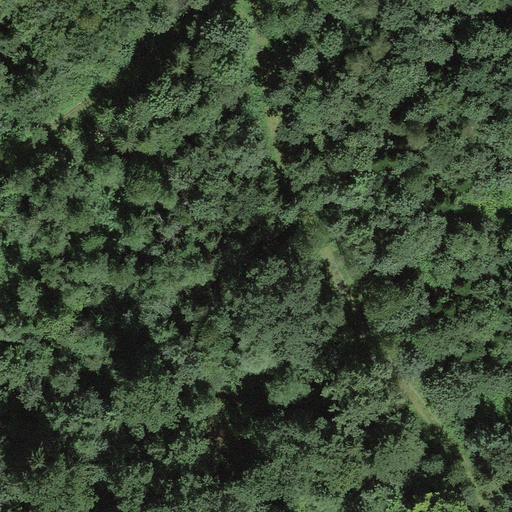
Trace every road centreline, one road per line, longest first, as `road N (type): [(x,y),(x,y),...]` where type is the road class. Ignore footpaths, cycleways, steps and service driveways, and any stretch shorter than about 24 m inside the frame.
road 1 (track): [(254,0),(291,192),(377,353),(481,511)]
road 2 (track): [(0,168),(223,0)]
